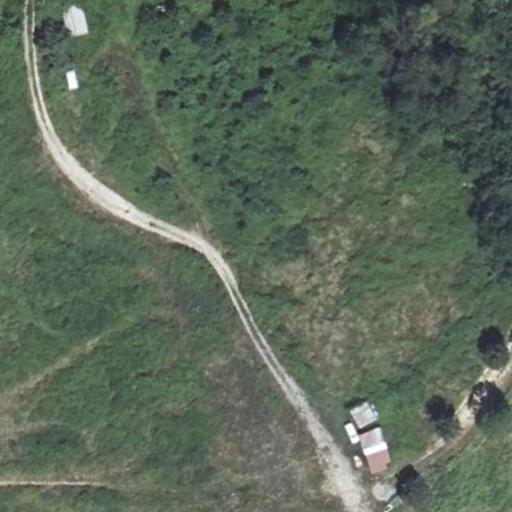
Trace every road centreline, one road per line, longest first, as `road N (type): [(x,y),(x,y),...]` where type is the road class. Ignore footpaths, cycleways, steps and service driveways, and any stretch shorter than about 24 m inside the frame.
road 1 (track): [(226,267),(96,182),(52,131),(30,43),(34,0)]
road 2 (track): [(369,511),(370,493),(346,444),(269,347),(226,267)]
road 3 (track): [(511,386),(449,453),(370,493)]
